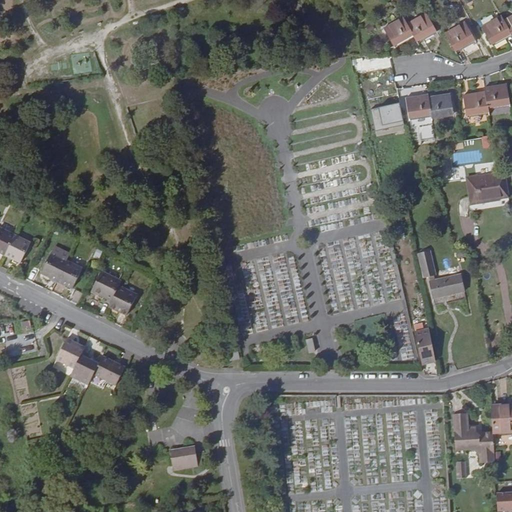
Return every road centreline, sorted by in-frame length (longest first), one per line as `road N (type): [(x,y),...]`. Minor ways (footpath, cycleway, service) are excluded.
road 1 (residential): [(223,393),(247,382),(420,384),(511,357)]
road 2 (residential): [(0,280),(223,393)]
road 3 (residential): [(235,511),(223,393)]
